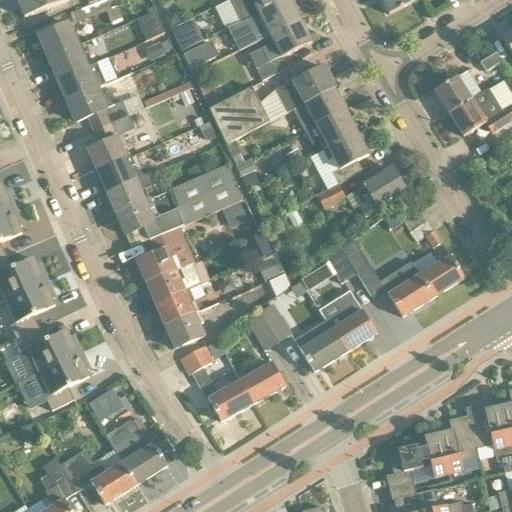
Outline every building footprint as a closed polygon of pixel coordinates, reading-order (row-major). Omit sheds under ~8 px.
[(16,0),(24,20),(68,4),(66,0),(16,0)] [(248,21),(287,1),(286,0),(235,0),(230,3),(240,25),(248,21)] [(379,0),(388,18),(414,5),(411,0),(379,0)] [(266,40),(299,23),(287,1),(248,21),(254,34),(262,30),(266,40)] [(110,10),(108,2),(102,4),(106,15),(111,28),(123,24),(117,7),(110,10)] [(74,26),(106,15),(102,4),(70,15),(74,26)] [(155,14),(141,20),(145,29),(159,23),(155,14)] [(175,14),(165,19),(169,29),(179,24),(175,14)] [(299,23),(266,40),(269,46),(249,56),(262,83),(288,71),(282,59),(310,45),(299,23)] [(195,47),(185,25),(171,31),(181,54),(195,47)] [(48,60),(81,47),(77,38),(75,38),(70,26),(39,39),(48,60)] [(511,34),(501,41),(511,58),(511,34)] [(163,55),(159,46),(144,52),(149,63),(164,57),(163,55)] [(215,61),(208,46),(184,57),(191,73),(215,61)] [(58,82),(89,69),(84,59),(85,58),(81,47),(48,60),(58,82)] [(497,55),(480,65),(486,74),(502,64),(497,55)] [(100,68),(108,89),(119,85),(111,64),(100,68)] [(67,103),(98,90),(89,69),(58,82),(67,103)] [(293,112),(333,91),(322,69),(276,93),(288,115),(293,113),(293,112)] [(481,96),(467,74),(434,94),(448,117),(481,96)] [(108,97),(102,100),(98,90),(67,103),(76,125),(87,120),(93,133),(128,118),(122,104),(113,108),(108,97)] [(225,147),(234,143),(269,125),(251,90),(209,112),(225,147)] [(315,129),(344,114),(333,91),(293,112),(293,113),(305,134),(315,129)] [(481,96),(448,117),(463,140),(485,126),(492,136),(511,123),(511,109),(511,107),(502,113),(488,91),(481,96)] [(184,109),(194,105),(189,93),(179,97),(184,109)] [(344,114),(315,129),(321,140),(317,142),(323,153),(356,136),(344,114)] [(130,124),(128,118),(93,133),(99,147),(87,152),(97,173),(129,159),(125,150),(123,151),(118,139),(134,133),(130,124)] [(203,127),(200,120),(194,123),(197,130),(203,127)] [(338,186),(338,187),(363,174),(357,163),(367,158),(356,136),(323,153),(328,163),(332,161),(337,172),(332,175),(338,186)] [(232,160),(240,156),(234,143),(225,147),(232,160)] [(303,162),(298,151),(286,157),(291,168),(303,162)] [(129,159),(97,173),(106,195),(139,180),(130,159),(129,160),(129,159)] [(236,169),(241,180),(253,174),(255,173),(250,162),(244,165),(236,169)] [(222,212),(240,204),(242,203),(228,168),(210,176),(210,175),(208,176),(192,183),(159,198),(159,197),(116,216),(125,238),(145,230),(150,242),(149,242),(149,243),(150,243),(179,231),(183,229),(183,228),(222,212)] [(391,172),(374,183),(363,190),(364,190),(353,197),(360,209),(371,202),(378,213),(392,204),(391,203),(405,194),(391,172)] [(140,181),(139,180),(106,195),(116,216),(159,197),(150,177),(140,181)] [(346,202),(338,187),(317,198),(325,213),(346,202)] [(0,188),(0,217),(14,211),(7,194),(6,194),(4,195),(1,189),(1,188),(0,188)] [(244,214),(240,204),(222,212),(227,222),(244,214)] [(390,233),(404,225),(411,221),(404,210),(384,222),(390,233)] [(0,260),(6,258),(0,245),(22,236),(21,236),(19,229),(21,229),(21,228),(14,211),(0,217),(0,260)] [(434,234),(433,235),(427,224),(426,225),(420,215),(411,221),(404,225),(416,246),(426,240),(433,251),(441,246),(434,234)] [(193,266),(194,266),(179,231),(150,243),(155,256),(137,264),(146,286),(193,266)] [(272,257),(263,235),(243,244),(253,265),(272,257)] [(341,253),(357,277),(371,300),(384,291),(380,285),(372,273),(369,268),(365,261),(354,244),(347,248),(341,253)] [(341,287),(357,277),(341,253),(326,263),(341,287)] [(11,271),(6,258),(0,260),(0,307),(5,305),(47,286),(38,266),(38,267),(36,268),(33,262),(33,261),(11,271)] [(419,279),(433,301),(464,281),(450,259),(419,279)] [(265,285),(281,277),(273,261),(257,269),(265,285)] [(202,286),(193,266),(146,286),(155,308),(190,293),(189,292),(202,286)] [(317,286),(310,276),(300,282),(306,292),(317,286)] [(402,321),(433,301),(419,279),(388,299),(402,321)] [(54,300),(47,286),(5,305),(15,327),(6,331),(12,343),(39,331),(33,318),(54,308),(51,302),(53,301),(54,300)] [(165,330),(199,316),(198,313),(203,311),(199,302),(194,304),(190,293),(155,308),(165,330)] [(331,334),(345,356),(376,337),(362,313),(361,313),(349,295),(333,305),(339,315),(325,324),(331,334)] [(259,315),(278,346),(292,337),(273,307),(259,315)] [(264,354),(278,346),(259,315),(246,323),(264,354)] [(199,316),(165,330),(174,352),(205,339),(200,326),(203,325),(199,316)] [(45,343),(39,331),(12,343),(31,383),(40,378),(82,358),(72,338),(71,339),(69,340),(66,334),(66,333),(45,343)] [(345,356),(331,334),(300,353),(314,376),(345,356)] [(253,407),(239,383),(216,396),(203,370),(213,365),(205,349),(182,362),(190,378),(192,377),(206,402),(208,400),(209,402),(208,403),(221,425),(253,407)] [(74,403),(68,390),(89,380),(89,379),(86,373),(88,372),(82,358),(40,378),(49,397),(44,399),(52,414),(74,403)] [(239,383),(253,407),(285,390),(272,365),(239,383)] [(89,405),(90,407),(101,424),(123,411),(111,391),(89,405)] [(501,464),(511,461),(511,393),(508,394),(511,407),(499,409),(508,449),(493,453),(496,465),(501,464)] [(508,449),(499,409),(486,412),(485,407),(465,411),(467,420),(474,451),(476,451),(492,447),(493,453),(508,449)] [(478,459),(476,451),(474,451),(467,420),(448,424),(451,434),(437,437),(447,477),(463,474),(461,463),(478,459)] [(121,465),(136,488),(167,469),(137,422),(128,427),(106,441),(121,465)] [(433,480),(447,477),(437,437),(424,440),(426,449),(418,451),(417,448),(398,453),(398,456),(389,458),(393,477),(386,479),(388,491),(413,485),(410,474),(431,469),(433,480)] [(85,454),(60,469),(76,496),(91,486),(105,508),(136,488),(121,465),(106,475),(99,463),(93,467),(85,454)] [(504,476),(511,474),(511,461),(501,464),(504,476)] [(46,511),(70,511),(64,503),(76,496),(60,469),(56,462),(44,470),(48,477),(40,482),(48,494),(46,495),(54,508),(46,511)] [(416,497),(413,485),(388,491),(391,503),(393,503),(416,497)] [(501,510),(511,507),(511,492),(498,496),(501,510)] [(462,511),(461,505),(439,511),(434,493),(416,497),(393,503),(395,511),(462,511)] [(488,511),(500,509),(497,496),(485,499),(488,511)]
